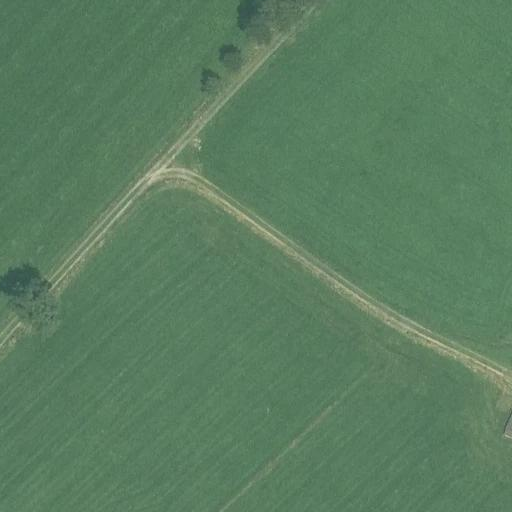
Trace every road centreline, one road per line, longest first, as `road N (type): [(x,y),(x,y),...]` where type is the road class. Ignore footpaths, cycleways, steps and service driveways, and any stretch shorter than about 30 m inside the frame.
road 1 (track): [(0,336),(312,0)]
road 2 (unknown): [(171,152),(337,283),(477,358)]
